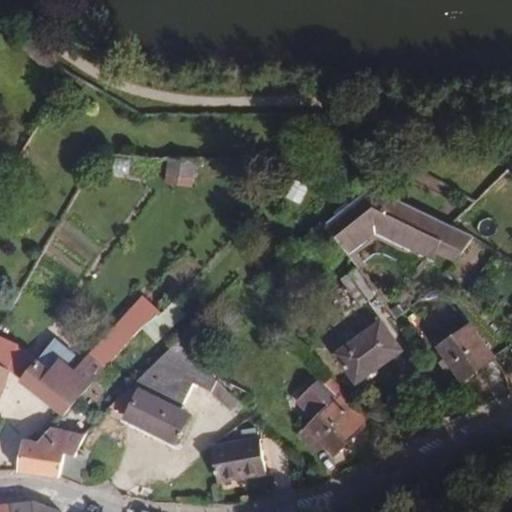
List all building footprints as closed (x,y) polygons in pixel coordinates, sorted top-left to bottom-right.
[(197,157),(170,157),(166,181),(192,185),(197,157)] [(451,222),(375,179),(325,220),(351,254),(361,267),(383,255),(411,267),(430,254),(443,264),(478,237),(451,222)] [(350,261),(337,270),(343,279),(356,269),(350,261)] [(375,295),(356,269),(343,279),(346,283),(360,303),(362,305),(375,295)] [(360,303),(346,283),(330,295),(344,315),(360,303)] [(160,315),(147,298),(90,353),(109,368),(146,330),(157,318),(160,315)] [(169,329),(157,318),(146,330),(156,340),(169,329)] [(403,350),(383,321),(361,337),(352,325),(339,335),(347,347),(338,354),(358,382),(376,369),(403,350)] [(495,358),(471,325),(442,346),(465,379),(495,358)] [(0,401),(7,386),(11,372),(19,345),(0,335),(0,401)] [(219,380),(179,340),(114,406),(129,414),(127,417),(177,442),(191,415),(181,410),(195,383),(213,392),(219,380)] [(39,360),(19,345),(11,372),(23,381),(39,360)] [(65,415),(86,393),(99,380),(109,368),(90,353),(75,371),(60,359),(52,370),(39,360),(23,381),(65,415)] [(380,374),(376,369),(358,382),(354,384),(358,389),(380,374)] [(347,396),(330,378),(323,386),(340,403),(347,396)] [(99,380),(86,393),(96,403),(109,389),(99,380)] [(240,400),(219,380),(213,392),(231,409),(240,400)] [(323,386),(320,383),(300,402),(317,419),(310,427),(308,425),(299,434),(318,454),(327,445),(336,454),(371,419),(347,396),(340,403),(323,386)] [(87,434),(53,428),(40,442),(24,439),(19,471),(61,477),(66,453),(77,457),(87,434)] [(267,472),(262,439),(213,447),(219,480),(267,472)] [(84,458),(66,457),(64,477),(82,479),(84,458)] [(61,511),(34,502),(11,504),(11,511),(61,511)]
